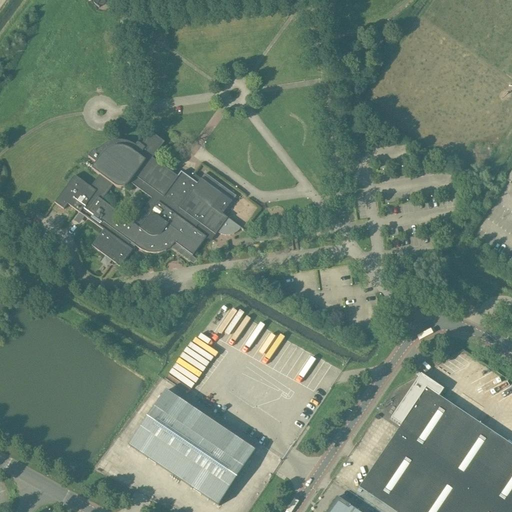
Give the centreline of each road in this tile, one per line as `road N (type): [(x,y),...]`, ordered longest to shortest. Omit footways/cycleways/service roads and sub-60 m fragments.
road 1 (unclassified): [(353,249),(126,282),(46,229)]
road 2 (unclassified): [(293,511),(422,326)]
